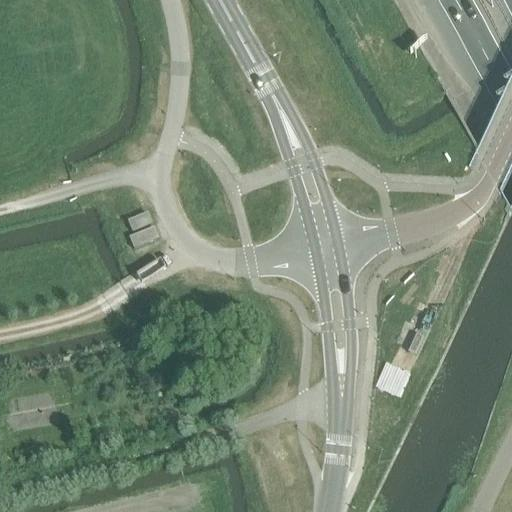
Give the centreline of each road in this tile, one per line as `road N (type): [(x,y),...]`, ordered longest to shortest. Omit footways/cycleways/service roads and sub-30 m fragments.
road 1 (unclassified): [(316,253),(231,262),(196,251),(164,217),(160,175),(183,61),(170,0)]
road 2 (unclassified): [(480,193),(432,224),(337,248)]
road 3 (secondary): [(289,134),(221,0)]
road 4 (secondary): [(327,511),(342,378)]
road 5 (secondary): [(342,378),(350,324),(337,248)]
road 6 (secondary): [(316,253),(342,378)]
road 7 (secondary): [(337,248),(314,163),(289,134)]
road 8 (secondary): [(289,134),(316,253)]
